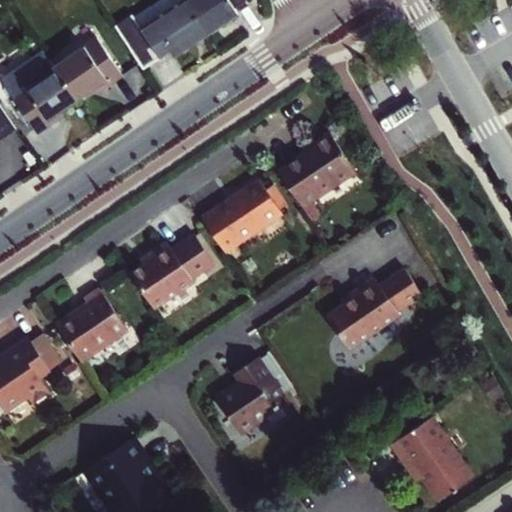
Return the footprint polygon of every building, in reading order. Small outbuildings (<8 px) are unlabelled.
[(247,0),(187,0),(186,1),(209,35),(240,14),(236,8),(248,0),(247,0)] [(127,41),(145,69),(174,50),(178,56),(209,35),(186,1),(127,41)] [(98,39),(56,67),(78,100),(100,85),(103,89),(123,76),(98,39)] [(56,67),(14,96),(38,132),(58,119),(56,115),(78,100),(56,67)] [(0,141),(18,130),(0,103),(0,141)] [(313,144),(305,149),(278,167),(302,203),(355,168),(328,128),(310,140),(313,144)] [(302,145),(305,149),(313,144),(310,140),(302,145)] [(260,180),(201,219),(224,252),(282,212),(260,180)] [(193,234),(170,250),(165,243),(150,254),(152,258),(142,265),(129,274),(154,310),(193,283),(191,279),(213,264),(193,234)] [(139,261),(142,265),(152,258),(150,254),(139,261)] [(398,309),(411,300),(423,292),(406,267),(381,284),(376,276),(354,290),(357,295),(349,301),(372,334),(401,315),(398,309)] [(128,333),(98,290),(83,300),(86,305),(55,327),(81,365),(128,333)] [(354,290),(346,296),(349,301),(357,295),(354,290)] [(428,301),(423,292),(411,300),(416,309),(428,301)] [(372,334),(349,301),(344,304),(328,315),(350,349),(372,334)] [(30,341),(51,373),(63,365),(42,333),(30,341)] [(33,407),(51,396),(43,383),(53,376),(51,373),(30,341),(27,337),(3,352),(6,357),(0,361),(0,407),(6,417),(29,402),(33,407)] [(236,372),(243,382),(219,398),(242,432),(268,415),(274,425),(296,410),(260,356),(236,372)] [(432,413),(391,441),(408,465),(413,461),(421,474),(437,497),(451,488),(453,490),(459,486),(457,483),(473,472),(432,413)] [(138,438),(92,469),(117,505),(113,508),(111,509),(112,511),(158,511),(179,498),(162,474),(158,477),(150,466),(155,463),(138,438)] [(413,461),(408,465),(416,478),(421,474),(413,461)] [(158,477),(162,474),(155,463),(150,466),(158,477)] [(88,472),(113,508),(117,505),(92,469),(88,472)]
